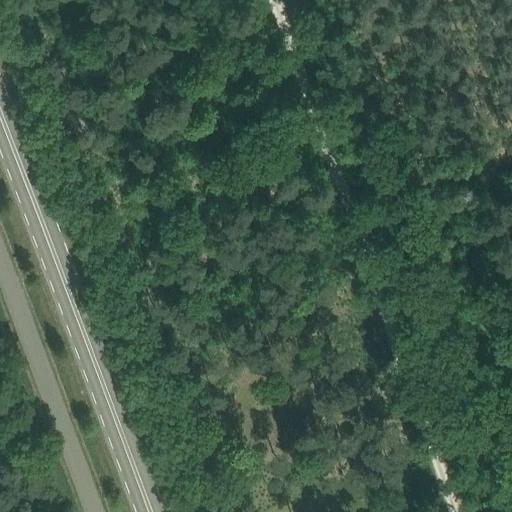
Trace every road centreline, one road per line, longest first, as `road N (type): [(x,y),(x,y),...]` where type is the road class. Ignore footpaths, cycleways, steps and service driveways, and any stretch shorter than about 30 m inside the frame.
road 1 (track): [(269,0),(454,511)]
road 2 (primary): [(148,511),(0,113)]
road 3 (unclassified): [(93,511),(0,254)]
